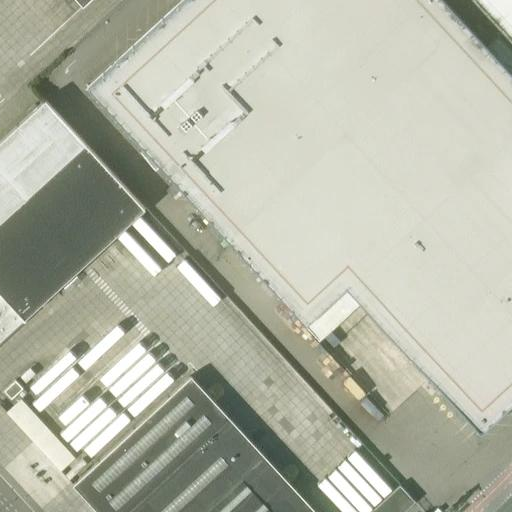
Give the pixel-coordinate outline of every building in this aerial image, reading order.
[(485,437),(511,412),(511,72),(445,0),(182,0),(88,88),(306,325),(347,287),(485,437)] [(511,0),(485,0),(511,29),(511,0)] [(0,220),(27,195),(85,141),(44,97),(0,137),(0,220)] [(0,339),(145,206),(85,141),(0,220),(0,339)] [(91,365),(137,414),(178,376),(132,327),(91,365)] [(77,366),(33,395),(69,450),(94,433),(89,426),(101,418),(97,411),(104,406),(77,366)] [(318,511),(229,415),(190,372),(71,481),(99,511),(403,511),(416,500),(400,484),(370,511),(318,511)] [(16,380),(5,390),(12,398),(23,387),(16,380)] [(21,398),(7,411),(47,455),(61,442),(48,427),(21,398)]
